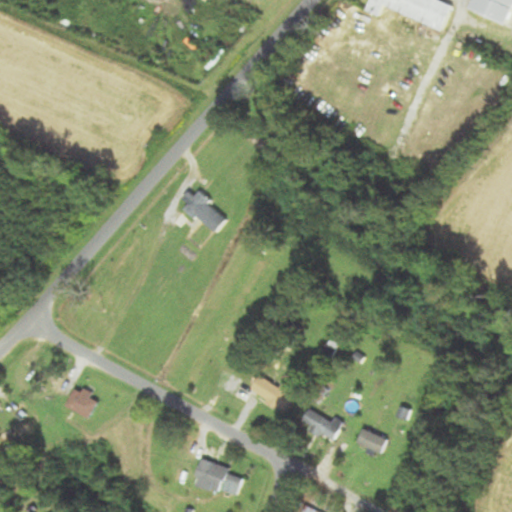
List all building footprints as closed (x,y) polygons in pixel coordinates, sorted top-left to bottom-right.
[(387,5),(445,31),(456,5),(443,0),(372,0),(368,10),(382,16),(387,5)] [(511,0),(476,0),(473,10),(509,25),(511,16),(511,0)] [(186,210),(198,219),(200,216),(218,231),(227,221),(211,207),(214,203),(201,192),(186,210)] [(279,413),(292,402),(267,374),(255,386),(279,413)] [(355,410),(374,390),(366,383),(359,390),(355,386),(343,399),(355,410)] [(66,406),(90,419),(101,400),(77,387),(66,406)] [(343,427),(311,410),(303,424),(335,441),(343,427)] [(194,486),(219,494),(223,483),(241,489),(244,479),(230,474),(231,468),(203,459),(194,486)]
